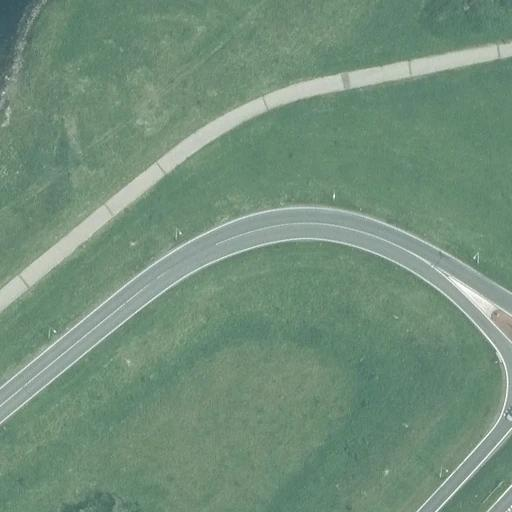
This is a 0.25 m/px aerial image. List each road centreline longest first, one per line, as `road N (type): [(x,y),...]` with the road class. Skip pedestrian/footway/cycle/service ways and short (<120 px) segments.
road 1 (trunk): [(411,256),(328,227),(271,229),(217,246),(160,279),(0,410)]
road 2 (trunk): [(411,256),(511,359)]
road 3 (trunk): [(511,418),(428,511)]
